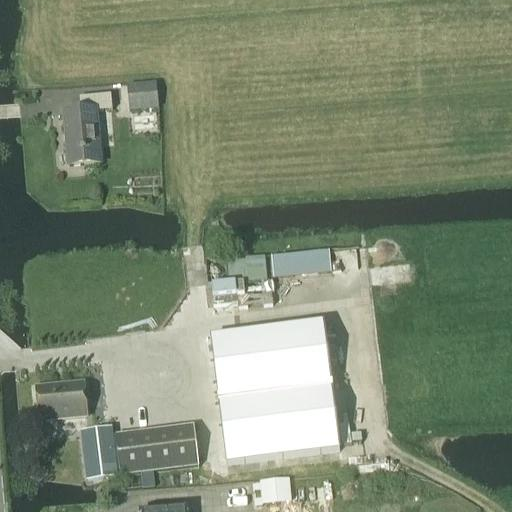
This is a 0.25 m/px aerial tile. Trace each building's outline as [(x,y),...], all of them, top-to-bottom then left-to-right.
[(156,86),(127,88),(129,114),(158,112),(156,86)] [(96,114),(112,113),(111,97),(79,100),(80,114),(64,116),(68,170),(100,167),(96,114)] [(247,285),(268,282),(265,259),(245,261),(225,263),(213,264),(205,265),(207,289),(227,287),(247,285)] [(323,327),(210,341),(226,468),(339,454),(323,327)] [(83,387),(36,391),(39,424),(86,420),(83,387)] [(193,429),(115,438),(120,480),(198,470),(193,429)] [(111,431),(80,435),(86,483),(117,479),(111,431)] [(152,476),(140,477),(142,492),(154,491),(152,476)] [(289,482),(274,483),(259,485),(261,508),(291,506),(289,482)]
